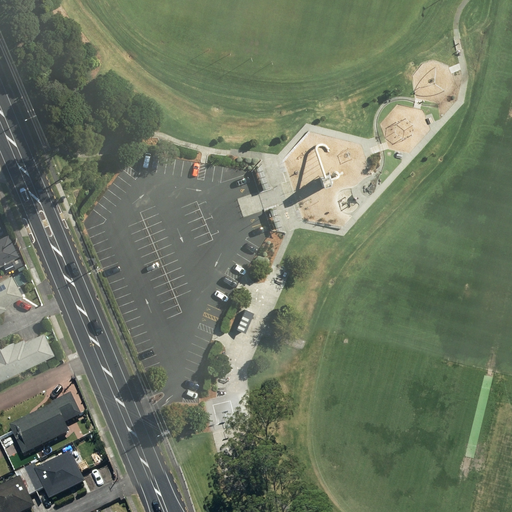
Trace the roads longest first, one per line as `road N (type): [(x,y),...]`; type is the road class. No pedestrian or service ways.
road 1 (secondary): [(0,112),(99,357)]
road 2 (secondary): [(99,357),(163,511)]
